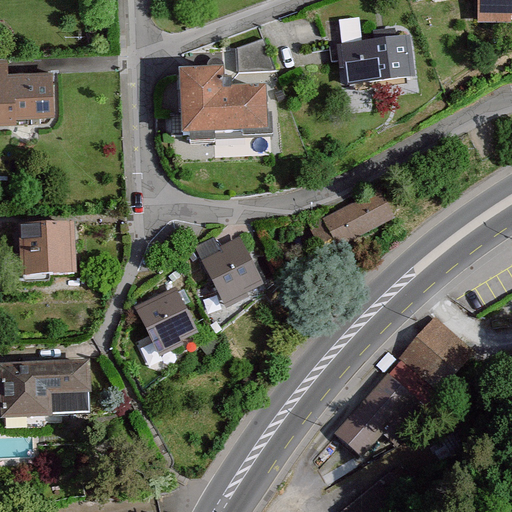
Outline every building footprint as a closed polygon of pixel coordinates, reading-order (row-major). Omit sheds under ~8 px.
[(511,0),(487,0),(488,24),(511,23),(511,0)] [(419,40),(342,47),(345,71),(352,71),(353,86),(423,79),(419,40)] [(240,45),(240,73),(270,72),(269,44),(240,45)] [(0,120),(21,120),(21,115),(58,114),(56,69),(9,71),(9,59),(0,59),(0,120)] [(190,72),(193,135),(282,130),(280,85),(235,88),(234,70),(190,72)] [(330,218),(345,248),(400,220),(385,190),(330,218)] [(26,228),(29,278),(85,274),(82,224),(26,228)] [(207,258),(236,306),(272,283),(244,236),(207,258)] [(141,310),(167,356),(205,335),(180,289),(141,310)] [(434,320),(395,366),(427,393),(438,380),(445,385),(472,353),(434,320)] [(0,371),(0,394),(1,427),(54,425),(53,420),(92,419),(90,367),(0,371)] [(337,434),(363,458),(415,402),(390,378),(337,434)]
